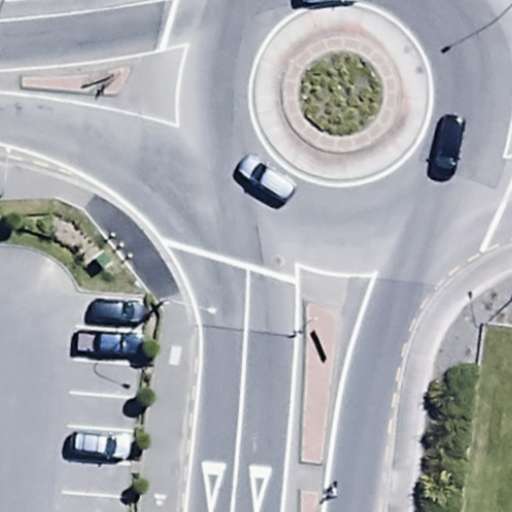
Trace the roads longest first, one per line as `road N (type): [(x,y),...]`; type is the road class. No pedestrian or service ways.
road 1 (trunk): [(237,511),(247,199)]
road 2 (trunk): [(414,213),(324,511)]
road 3 (trunk): [(234,186),(94,134),(0,110)]
road 4 (trunk): [(0,20),(149,0),(241,0)]
road 5 (trunk): [(234,186),(209,142),(201,92),(212,42),(241,0)]
road 6 (trunk): [(414,213),(373,231),(329,234),(285,223),(247,199)]
road 7 (trunk): [(461,28),(476,67),(478,110),(468,151),(445,187)]
